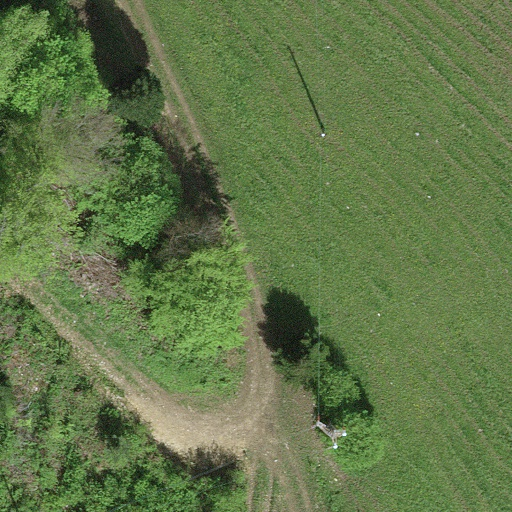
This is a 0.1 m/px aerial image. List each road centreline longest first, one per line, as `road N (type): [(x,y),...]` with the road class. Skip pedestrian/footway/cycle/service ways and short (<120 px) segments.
road 1 (track): [(131,0),(217,185),(257,316),(266,372),(258,407),(215,416),(164,402),(0,256)]
road 2 (track): [(259,511),(258,407),(303,511)]
